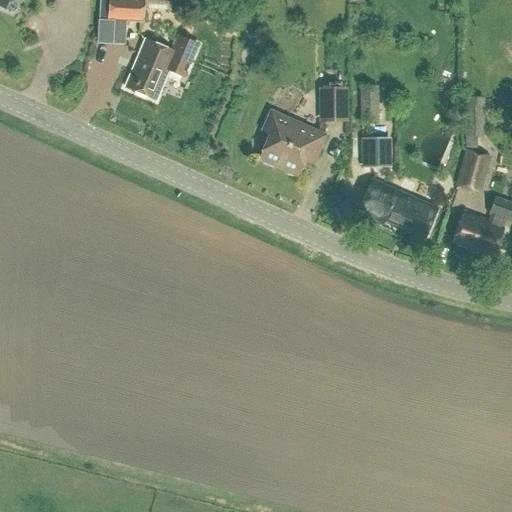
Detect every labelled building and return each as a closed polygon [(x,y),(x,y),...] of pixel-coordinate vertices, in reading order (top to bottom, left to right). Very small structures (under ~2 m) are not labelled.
[(99,0),(98,30),(107,33),(106,42),(122,43),(123,23),(143,24),(144,10),(170,11),(170,0),(99,0)] [(198,46),(178,38),(171,52),(144,40),(124,88),(154,101),(168,71),(183,78),(198,46)] [(100,41),(95,56),(105,59),(109,44),(100,41)] [(347,123),(346,88),(318,89),(318,123),(347,123)] [(378,123),(377,89),(360,89),(361,124),(378,123)] [(484,98),(464,98),(463,138),(483,138),(484,98)] [(324,135),(270,112),(262,130),(270,133),(259,158),(297,175),(307,153),(314,157),(324,135)] [(391,170),(390,138),(360,139),(361,171),(391,170)] [(489,157),(464,150),(454,187),(479,194),(489,157)] [(437,209),(371,181),(356,215),(382,226),(383,222),(424,240),(437,209)] [(489,225),(462,215),(451,244),(491,258),(501,229),(500,229),(504,218),(511,221),(511,220),(511,200),(495,194),(488,212),(493,214),(489,225)]
